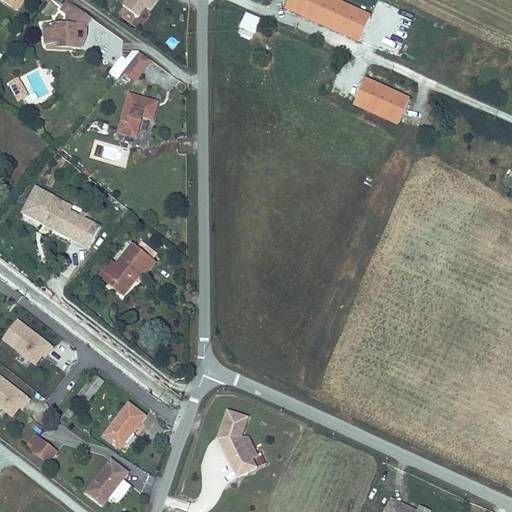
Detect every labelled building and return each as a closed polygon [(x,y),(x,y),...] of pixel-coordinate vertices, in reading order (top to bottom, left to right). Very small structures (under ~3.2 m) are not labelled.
[(2,0),(16,10),(22,0),(2,0)] [(129,0),(124,7),(140,19),(149,6),(153,0),(129,0)] [(153,0),(149,6),(152,8),(158,0),(153,0)] [(332,0),(289,0),(286,9),(359,42),(370,17),(332,0)] [(43,28),(46,46),(58,44),(58,48),(82,49),(87,38),(86,27),(92,18),(68,1),(61,10),(67,14),(66,26),(57,26),(43,28)] [(261,21),(247,15),(241,30),(255,36),(261,21)] [(58,44),(46,46),(47,50),(81,52),(82,49),(58,48),(58,44)] [(141,54),(139,52),(123,72),(134,82),(151,61),(141,54)] [(19,80),(10,84),(19,102),(28,97),(19,80)] [(365,81),(355,105),(399,125),(409,100),(365,81)] [(129,95),(119,133),(135,138),(141,117),(152,120),(157,103),(129,95)] [(54,198),(36,188),(22,212),(40,223),(42,219),(63,231),(73,214),(52,202),(54,198)] [(78,217),(73,214),(63,231),(42,219),(40,223),(71,240),(83,220),(78,217)] [(98,228),(83,220),(71,240),(87,248),(98,228)] [(132,244),(115,265),(106,276),(116,285),(120,281),(128,288),(135,280),(133,278),(136,276),(133,274),(138,268),(142,271),(146,274),(155,263),(132,244)] [(106,276),(115,265),(113,262),(101,277),(123,295),(128,288),(120,281),(116,285),(106,276)] [(133,278),(135,280),(142,271),(138,268),(133,274),(136,276),(133,278)] [(54,349),(52,347),(18,321),(3,341),(36,366),(43,358),(46,360),(54,349)] [(96,375),(80,396),(88,402),(104,381),(96,375)] [(31,401),(28,399),(0,376),(0,408),(13,419),(20,410),(23,412),(31,401)] [(121,449),(127,442),(133,434),(146,417),(130,405),(105,437),(121,449)] [(69,410),(65,415),(70,418),(73,413),(69,410)] [(248,417),(228,410),(219,438),(223,439),(226,446),(224,447),(238,476),(256,467),(252,459),(242,436),(248,417)] [(133,434),(127,442),(131,445),(137,437),(133,434)] [(37,436),(29,445),(50,463),(58,453),(37,436)] [(248,436),(242,436),(252,459),(258,456),(248,436)] [(104,506),(111,497),(120,484),(128,474),(112,461),(88,494),(104,506)] [(120,484),(111,497),(119,504),(129,491),(120,484)] [(393,497),(391,501),(404,507),(406,503),(393,497)] [(425,511),(419,509),(406,503),(404,507),(391,501),(385,511),(425,511)] [(419,509),(425,511),(430,511),(432,508),(422,503),(419,509)]
